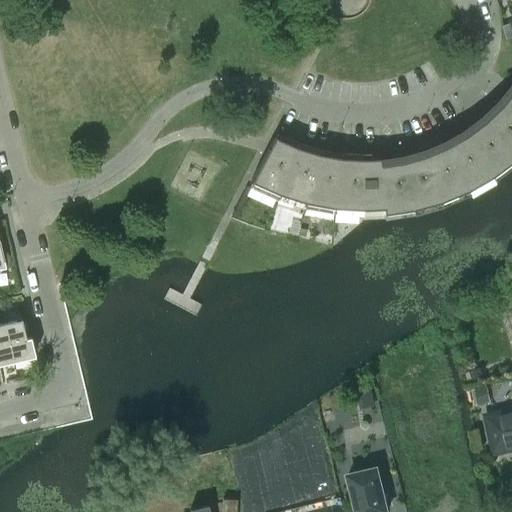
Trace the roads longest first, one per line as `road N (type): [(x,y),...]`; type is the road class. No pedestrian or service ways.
road 1 (residential): [(24,200),(98,177),(188,93),(238,83),(331,112),(375,115),(420,102),(468,63),(476,28),(468,0)]
road 2 (residential): [(24,200),(63,379),(39,402),(0,412)]
